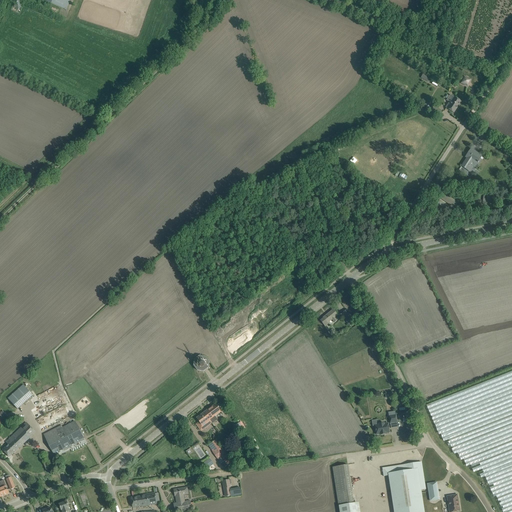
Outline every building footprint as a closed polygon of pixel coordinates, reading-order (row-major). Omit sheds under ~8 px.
[(42,0),(66,10),(69,0),(42,0)] [(427,81),(429,77),(430,77),(424,73),(421,78),(427,81)] [(467,86),(470,80),(464,78),(461,83),(467,86)] [(448,104),(445,108),(454,113),(461,102),(454,97),(450,94),(446,100),(449,102),(448,104)] [(441,111),(433,106),(430,111),(438,116),(441,111)] [(474,167),(478,162),(481,157),(477,154),(477,153),(471,149),(465,157),(467,158),(461,166),(470,172),(473,166),(474,167)] [(457,201),(444,192),(436,205),(446,211),(450,206),(452,208),(457,201)] [(328,324),(328,323),(332,320),(334,323),(337,321),(335,318),(337,315),(333,309),(323,317),(323,318),(320,321),(325,326),(328,324)] [(356,321),(346,309),(340,315),(350,326),(356,321)] [(197,370),(203,371),(208,368),(209,362),(206,357),(200,356),(195,359),(194,365),(197,370)] [(26,388),(11,402),(18,409),(33,396),(26,388)] [(207,410),(212,418),(209,420),(212,423),(212,424),(217,420),(215,416),(221,411),(216,404),(207,410)] [(199,422),(196,424),(200,429),(203,427),(204,429),(212,423),(209,420),(212,418),(207,410),(196,418),(199,422)] [(397,422),(396,415),(389,416),(390,423),(397,422)] [(2,450),(10,457),(28,440),(27,439),(32,435),(35,432),(26,423),(23,426),(5,443),(8,445),(2,450)] [(53,430),(44,435),(55,455),(61,452),(60,451),(63,449),(63,451),(73,446),(72,444),(75,443),(75,444),(80,442),(71,423),(65,427),(62,428),(60,426),(56,428),(57,431),(54,432),(53,430)] [(235,426),(239,433),(243,430),(239,423),(235,426)] [(376,434),(380,434),(380,435),(385,434),(385,433),(389,432),(388,423),(384,424),(384,423),(379,424),(379,425),(375,426),(376,434)] [(216,440),(208,445),(217,459),(218,459),(221,463),(228,458),(226,456),(216,440)] [(37,450),(40,456),(46,470),(54,466),(47,452),(41,455),(38,449),(37,450)] [(209,458),(202,463),(204,466),(208,464),(210,467),(214,465),(209,458)] [(382,468),(383,473),(384,477),(388,476),(393,511),(424,511),(421,490),(426,490),(421,462),(404,465),(404,466),(400,466),(400,465),(382,468)] [(332,467),(338,506),(354,503),(348,465),(332,467)] [(8,475),(5,476),(6,479),(10,490),(14,488),(10,477),(8,475)] [(0,487),(0,497),(9,493),(4,480),(0,481),(0,486),(0,487)] [(222,482),(225,497),(231,496),(230,490),(229,488),(231,488),(231,487),(232,487),(230,480),(222,482)] [(437,482),(427,483),(430,501),(440,499),(437,482)] [(191,511),(191,509),(190,501),(185,502),(184,499),(182,499),(182,495),(188,494),(187,487),(174,489),(175,496),(177,503),(173,504),(174,511),(175,511),(187,510),(186,511),(191,511)] [(157,505),(155,493),(140,495),(140,496),(131,498),(133,508),(141,506),(141,507),(157,505)] [(454,511),(460,511),(457,495),(447,496),(449,511),(454,511)] [(62,511),(67,511),(70,511),(68,507),(69,507),(67,504),(69,504),(67,500),(62,502),(63,503),(59,504),(61,509),(61,510),(62,511)]
